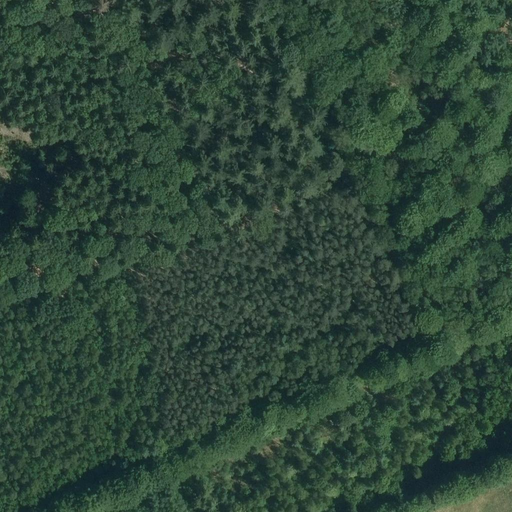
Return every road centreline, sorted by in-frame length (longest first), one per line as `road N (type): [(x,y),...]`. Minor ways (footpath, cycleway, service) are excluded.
road 1 (track): [(271,0),(427,338)]
road 2 (track): [(373,363),(174,451)]
road 3 (track): [(174,451),(32,511)]
road 4 (track): [(511,302),(373,363)]
